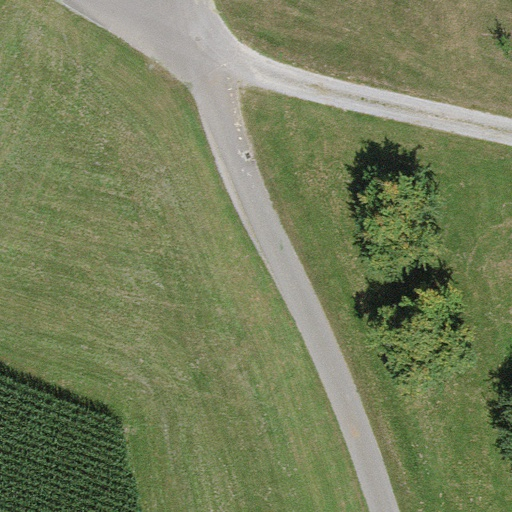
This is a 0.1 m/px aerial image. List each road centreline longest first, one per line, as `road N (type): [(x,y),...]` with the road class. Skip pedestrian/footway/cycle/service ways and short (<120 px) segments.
road 1 (track): [(392,511),(189,39),(297,80),(511,132)]
road 2 (residential): [(112,0),(189,39),(187,0)]
